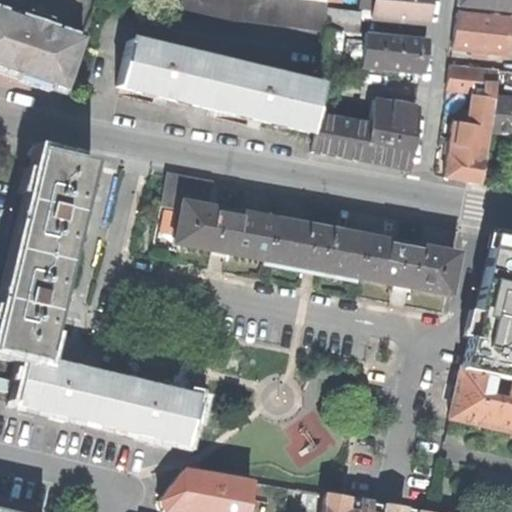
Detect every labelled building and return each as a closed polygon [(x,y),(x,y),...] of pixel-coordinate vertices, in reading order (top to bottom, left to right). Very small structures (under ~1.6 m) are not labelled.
[(161,0),(159,15),(240,21),(324,30),(325,10),(326,4),(298,0),(161,0)] [(374,0),(372,18),(426,23),(428,6),(429,0),(374,0)] [(511,0),(457,0),(457,6),(511,11),(511,0)] [(0,73),(62,95),(81,37),(0,8),(0,73)] [(359,13),(325,10),(324,30),(326,30),(340,31),(358,33),(359,13)] [(451,49),(506,56),(511,20),(455,13),(453,31),(451,49)] [(335,63),(340,31),(326,30),(321,61),(335,63)] [(365,34),(360,67),(420,74),(422,57),(424,39),(365,34)] [(211,109),(221,65),(126,44),(116,87),(160,97),(211,109)] [(308,131),(317,88),(221,65),(211,109),(256,119),(308,131)] [(445,90),(471,93),(492,96),(494,71),(472,69),(472,68),(449,65),(445,90)] [(461,114),(459,125),(486,130),(488,109),(488,103),(483,102),(483,97),(492,98),(492,96),(471,93),(468,115),(461,114)] [(511,100),(492,98),(488,132),(511,134),(511,100)] [(415,109),(371,100),(367,125),(368,125),(361,162),(382,166),(406,171),(415,109)] [(317,115),(310,152),(333,157),(361,162),(368,125),(367,125),(317,115)] [(447,148),(442,178),(477,184),(486,130),(459,125),(451,124),(447,148)] [(36,151),(0,305),(0,354),(23,360),(42,364),(53,314),(57,315),(59,307),(61,300),(57,299),(74,229),(78,230),(79,222),(81,215),(77,214),(89,164),(36,151)] [(264,261),(271,222),(205,209),(210,184),(166,176),(160,207),(178,211),(172,243),(205,250),(264,261)] [(353,278),(399,287),(446,296),(453,256),(271,222),(264,261),(266,261),(265,264),(302,271),(303,268),(309,270),(316,271),(316,274),(353,281),(353,278)] [(491,238),(459,370),(511,381),(511,240),(491,236),(491,238)] [(98,423),(108,380),(42,364),(23,360),(13,403),(52,412),(98,423)] [(453,392),(447,419),(511,433),(511,382),(507,403),(487,398),(492,379),(458,371),(453,392)] [(195,400),(108,380),(98,423),(142,433),(185,443),(195,400)] [(157,501),(160,511),(243,511),(249,483),(181,471),(167,488),(157,501)] [(325,496),(322,511),(400,511),(401,509),(325,496)]
